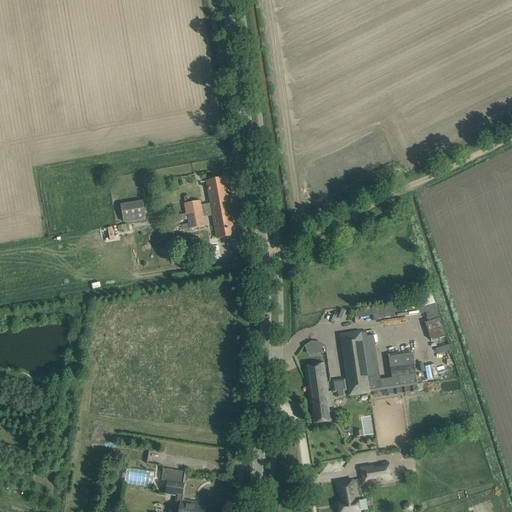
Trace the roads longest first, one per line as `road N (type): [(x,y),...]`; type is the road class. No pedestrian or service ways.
road 1 (tertiary): [(246,511),(263,397),(263,282),(224,0)]
road 2 (track): [(511,136),(279,250),(247,257)]
road 3 (track): [(313,511),(299,421),(293,409),(263,397)]
